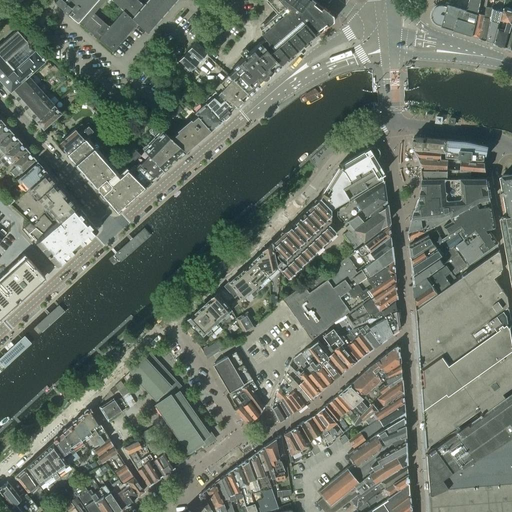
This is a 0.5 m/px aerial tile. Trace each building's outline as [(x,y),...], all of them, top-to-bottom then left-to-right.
[(103,0),(64,0),(64,1),(63,0),(54,0),(54,1),(62,8),(112,51),(136,23),(123,11),(109,27),(93,12),(103,0)] [(111,0),(123,11),(136,23),(147,33),(175,0),(111,0)] [(264,38),(260,42),(280,65),(314,35),(333,21),(332,15),(313,0),(264,0),(275,12),(260,26),(261,27),(260,28),(259,33),(264,38)] [(432,14),(431,15),(432,16),(432,17),(432,18),(432,19),(432,20),(433,20),(433,21),(434,22),(434,23),(435,23),(436,24),(437,25),(438,25),(439,25),(473,35),(481,0),(469,0),(469,2),(466,10),(448,5),(447,7),(439,6),(438,6),(437,7),(436,7),(435,8),(434,9),(433,9),(433,10),(433,11),(432,12),(432,13),(432,14)] [(481,0),(473,35),(480,38),(485,14),(485,12),(488,3),(488,0),(481,0)] [(485,14),(480,38),(487,40),(491,18),(494,0),(488,0),(488,3),(485,12),(485,14)] [(494,0),(491,18),(487,40),(495,43),(498,28),(500,19),(504,6),(505,0),(494,0)] [(498,28),(495,43),(506,47),(511,22),(511,8),(504,6),(500,19),(507,21),(505,30),(498,28)] [(0,80),(0,81),(10,92),(28,76),(44,61),(47,58),(46,56),(47,55),(45,53),(44,54),(40,50),(37,53),(34,50),(28,48),(27,42),(16,30),(0,44),(0,80)] [(178,61),(190,71),(206,51),(195,41),(178,61)] [(233,70),(228,75),(248,95),(268,77),(280,65),(260,42),(245,55),(232,68),(233,70)] [(49,69),(53,73),(57,69),(54,65),(49,69)] [(53,73),(57,78),(61,74),(57,69),(53,73)] [(61,74),(57,78),(61,82),(65,78),(61,74)] [(213,91),(217,95),(218,94),(233,109),(248,95),(228,75),(227,75),(213,91)] [(28,76),(10,92),(12,94),(20,103),(38,87),(30,78),(28,76)] [(38,87),(20,103),(28,112),(46,96),(38,87)] [(217,95),(214,98),(230,112),(233,109),(218,94),(217,95)] [(46,96),(28,112),(36,121),(54,105),(46,96)] [(213,96),(206,103),(221,120),(230,112),(214,98),(213,96)] [(194,113),(196,115),(210,130),(221,120),(206,103),(194,113)] [(54,105),(36,121),(43,129),(61,113),(54,105)] [(196,115),(170,138),(185,151),(210,130),(196,115)] [(0,140),(10,132),(2,122),(0,124),(0,140)] [(65,154),(83,139),(84,138),(93,130),(88,125),(85,128),(81,123),(57,145),(65,154)] [(116,132),(127,143),(136,134),(124,123),(116,132)] [(143,150),(147,153),(163,170),(185,152),(170,138),(155,123),(148,130),(155,137),(143,150)] [(0,140),(0,156),(1,157),(18,141),(10,132),(0,140)] [(414,136),(413,147),(447,150),(448,140),(414,136)] [(83,139),(65,154),(116,211),(145,186),(129,170),(121,162),(112,170),(84,138),(83,139)] [(447,150),(446,156),(454,156),(473,158),(481,159),(485,159),(485,157),(488,146),(468,142),(448,140),(447,150)] [(1,157),(0,157),(0,160),(7,168),(12,163),(27,150),(18,141),(1,157)] [(339,164),(319,197),(330,208),(346,199),(348,202),(366,190),(382,181),(381,174),(383,173),(382,171),(381,171),(380,154),(379,154),(378,154),(378,153),(378,152),(378,151),(378,150),(378,149),(377,149),(377,148),(376,148),(376,147),(375,147),(375,146),(374,146),(373,146),(372,146),(371,146),(370,146),(369,147),(339,164)] [(447,150),(413,147),(419,158),(453,160),(473,161),(473,158),(454,156),(446,156),(447,150)] [(133,148),(129,153),(154,178),(163,170),(147,153),(142,157),(133,148)] [(16,167),(10,172),(15,177),(35,160),(27,150),(12,163),(16,167)] [(129,170),(145,186),(154,178),(129,153),(124,157),(134,167),(130,171),(129,170)] [(453,160),(419,158),(422,168),(471,169),(486,171),(485,162),(473,161),(453,160)] [(20,183),(19,184),(25,191),(46,172),(40,164),(40,165),(37,161),(16,179),(20,183)] [(471,169),(422,168),(423,178),(471,177),(471,169)] [(28,188),(58,222),(76,206),(56,184),(46,173),(28,188)] [(511,174),(502,176),(505,194),(503,194),(507,218),(501,219),(511,279),(511,174)] [(420,198),(412,219),(443,215),(450,212),(452,217),(454,220),(444,226),(449,235),(462,227),(463,230),(460,232),(465,239),(463,240),(454,247),(467,266),(498,243),(490,230),(496,227),(491,199),(487,178),(478,177),(478,178),(471,177),(423,178),(422,188),(420,198)] [(338,210),(337,216),(338,218),(340,217),(345,223),(347,221),(357,214),(360,219),(368,216),(386,202),(383,181),(382,181),(366,190),(348,202),(338,209),(338,210)] [(8,195),(3,200),(9,205),(14,200),(8,195)] [(319,197),(270,243),(277,267),(287,277),(287,278),(335,231),(328,223),(329,222),(330,208),(319,197)] [(343,234),(353,248),(363,241),(388,222),(386,204),(386,202),(368,216),(360,219),(357,214),(347,221),(349,224),(345,227),(348,230),(343,234)] [(39,231),(32,237),(35,241),(56,265),(94,232),(94,226),(85,216),(76,206),(58,222),(53,226),(43,235),(43,234),(39,231)] [(412,219),(409,230),(427,227),(429,230),(452,217),(450,212),(443,215),(412,219)] [(38,222),(33,226),(39,231),(43,234),(43,235),(53,226),(43,215),(38,219),(41,223),(43,221),(47,226),(46,227),(44,229),(38,222)] [(33,226),(29,223),(24,228),(27,232),(33,226)] [(390,235),(388,225),(355,250),(360,257),(390,235)] [(39,231),(33,226),(27,232),(32,237),(39,231)] [(113,256),(121,265),(154,234),(146,226),(131,239),(126,244),(116,253),(113,256)] [(427,227),(409,230),(409,239),(429,230),(427,227)] [(423,250),(412,257),(413,265),(446,242),(459,233),(460,232),(463,230),(462,227),(449,235),(442,240),(437,243),(435,245),(424,251),(423,250)] [(437,230),(431,233),(437,243),(442,240),(437,230)] [(429,234),(410,245),(412,257),(423,250),(424,251),(435,245),(437,243),(431,233),(429,234)] [(446,242),(413,265),(414,275),(446,253),(446,252),(451,248),(454,247),(463,240),(459,233),(446,242)] [(390,235),(360,257),(366,265),(377,257),(391,245),(390,235)] [(270,243),(252,260),(267,276),(266,276),(269,280),(275,275),(275,272),(273,270),(277,267),(270,243)] [(335,265),(323,274),(327,280),(339,297),(347,291),(350,289),(392,259),(391,245),(377,257),(366,265),(358,271),(354,274),(352,274),(341,274),(340,272),(335,265)] [(446,253),(414,275),(415,286),(427,277),(449,260),(454,267),(450,269),(454,275),(467,266),(454,247),(451,248),(446,252),(446,253)] [(431,297),(416,307),(417,307),(417,308),(427,446),(428,446),(480,409),(503,393),(511,387),(511,326),(509,307),(508,306),(507,296),(493,277),(501,272),(500,272),(503,270),(502,269),(499,251),(500,251),(499,250),(497,252),(458,280),(457,279),(453,282),(451,284),(438,292),(431,297)] [(9,271),(0,279),(0,316),(45,276),(24,254),(7,269),(9,271)] [(352,274),(354,274),(358,271),(347,256),(335,265),(340,272),(341,274),(352,274)] [(366,291),(365,290),(371,285),(372,286),(393,272),(392,259),(350,289),(347,291),(352,298),(354,296),(355,298),(366,291)] [(252,260),(242,269),(256,285),(258,287),(259,289),(269,280),(266,276),(267,276),(252,260)] [(432,284),(415,295),(416,307),(431,297),(438,292),(451,284),(453,282),(457,279),(454,275),(450,269),(447,265),(432,275),(428,278),(432,284)] [(228,282),(224,285),(234,296),(237,294),(240,299),(249,291),(253,295),(257,291),(255,289),(258,287),(256,285),(242,269),(228,282)] [(371,295),(394,281),(393,272),(372,286),(371,285),(365,290),(366,291),(370,296),(371,295)] [(283,299),(282,299),(283,301),(310,338),(311,340),(311,339),(333,322),(337,319),(338,321),(338,322),(342,327),(347,324),(346,321),(347,320),(349,323),(353,321),(349,315),(371,298),(369,297),(370,296),(366,291),(355,298),(354,296),(352,298),(347,291),(339,297),(327,280),(323,274),(313,281),(311,279),(303,285),(283,299)] [(427,277),(415,286),(415,288),(415,295),(432,284),(428,278),(427,277)] [(395,287),(394,281),(371,295),(370,296),(369,297),(371,298),(374,303),(395,287)] [(371,298),(349,315),(353,321),(364,315),(369,313),(373,313),(395,299),(396,298),(395,287),(374,303),(371,298)] [(209,299),(201,306),(219,326),(226,319),(225,317),(228,314),(227,312),(230,309),(216,293),(209,299)] [(353,321),(349,323),(353,329),(356,327),(358,326),(364,322),(369,319),(375,318),(381,315),(397,310),(395,299),(373,313),(369,313),(364,315),(353,321)] [(42,333),(65,312),(59,305),(58,306),(49,315),(35,327),(42,333)] [(219,326),(201,306),(194,312),(187,319),(201,335),(205,332),(206,334),(210,330),(212,332),(219,326)] [(364,322),(358,326),(360,328),(365,324),(368,327),(373,323),(385,338),(386,337),(389,335),(391,334),(398,329),(399,327),(397,310),(381,315),(375,318),(369,319),(364,322)] [(255,326),(247,312),(235,319),(244,334),(256,327),(255,326)] [(373,323),(368,327),(380,342),(385,338),(373,323)] [(358,326),(356,327),(357,327),(373,348),(380,342),(368,327),(365,324),(360,328),(358,326)] [(185,329),(186,330),(186,329),(190,334),(190,335),(191,334),(194,331),(194,332),(195,331),(194,330),(190,326),(189,325),(189,326),(186,329),(186,328),(185,329)] [(352,330),(349,331),(350,333),(352,336),(355,340),(366,353),(373,348),(357,327),(356,327),(353,329),(352,330)] [(329,330),(322,336),(347,367),(355,362),(341,344),(343,342),(340,337),(339,337),(332,328),(329,330)] [(349,332),(344,337),(346,340),(349,344),(360,357),(366,353),(355,340),(352,336),(350,333),(349,332)] [(343,335),(339,337),(340,337),(343,342),(341,344),(355,362),(360,357),(349,344),(346,340),(344,337),(343,335)] [(322,336),(317,340),(325,350),(329,355),(326,356),(340,374),(341,373),(347,367),(322,336)] [(0,369),(1,371),(31,344),(24,337),(10,352),(0,359),(0,369)] [(207,345),(202,348),(203,351),(204,353),(207,358),(212,355),(213,355),(224,349),(224,348),(219,340),(208,347),(207,345)] [(317,340),(307,348),(332,380),(340,374),(326,356),(329,355),(325,350),(317,340)] [(396,344),(369,366),(373,372),(398,352),(398,346),(396,344)] [(307,348),(301,353),(307,360),(310,365),(326,385),(332,380),(307,348)] [(227,357),(212,366),(229,393),(243,385),(252,379),(236,351),(227,357)] [(301,352),(293,358),(300,367),(319,390),(326,385),(310,365),(307,367),(303,363),(307,360),(301,353),(301,352)] [(398,352),(373,372),(378,377),(400,362),(398,352)] [(144,358),(129,371),(155,399),(157,398),(159,401),(155,404),(191,455),(204,446),(215,439),(202,420),(200,422),(180,394),(184,391),(149,353),(144,358)] [(400,362),(378,377),(381,381),(385,377),(400,371),(400,362)] [(290,364),(286,371),(292,377),(293,379),(310,399),(315,395),(298,374),(295,371),(290,364)] [(364,371),(349,384),(363,395),(363,396),(370,403),(371,402),(376,397),(381,392),(375,386),(381,381),(378,377),(373,372),(369,366),(368,366),(364,371)] [(300,367),(295,371),(298,374),(315,395),(319,390),(300,367)] [(286,371),(283,378),(288,383),(305,403),(310,399),(293,379),(292,377),(286,371)] [(381,381),(375,386),(381,392),(401,378),(400,371),(385,377),(381,381)] [(283,378),(278,387),(286,395),(296,410),(305,403),(288,383),(283,378)] [(352,420),(351,421),(355,426),(356,425),(372,413),(402,393),(401,378),(381,392),(376,397),(371,402),(370,403),(367,407),(364,410),(361,413),(359,415),(357,416),(355,418),(352,420)] [(127,390),(119,381),(115,386),(123,396),(128,392),(127,390)] [(248,384),(241,388),(243,392),(250,402),(259,413),(264,406),(253,391),(256,388),(257,389),(257,388),(253,381),(247,384),(248,384)] [(349,384),(344,389),(356,402),(364,410),(367,407),(370,403),(363,396),(363,395),(349,384)] [(278,387),(275,394),(281,397),(290,414),(296,410),(286,395),(278,387)] [(241,388),(234,393),(236,397),(240,403),(241,404),(244,408),(253,419),(259,413),(250,402),(243,392),(241,388)] [(344,389),(338,394),(350,407),(357,416),(359,415),(361,413),(364,410),(356,402),(344,389)] [(125,400),(103,414),(108,421),(120,412),(121,412),(119,408),(127,403),(129,407),(136,403),(128,392),(123,396),(125,400)] [(372,413),(356,425),(361,430),(368,425),(403,403),(402,393),(372,413)] [(428,451),(431,493),(431,494),(451,486),(453,484),(448,476),(448,475),(449,474),(463,465),(464,467),(472,462),(506,441),(510,438),(511,437),(511,393),(506,398),(503,393),(480,409),(483,414),(468,424),(431,451),(430,451),(428,451)] [(275,394),(273,399),(285,417),(290,414),(281,397),(275,394)] [(338,394),(332,398),(352,420),(355,418),(352,413),(350,410),(348,409),(350,407),(338,394)] [(99,407),(103,414),(125,400),(123,396),(114,402),(112,399),(100,407),(99,407)] [(236,397),(232,400),(237,407),(233,410),(246,424),(253,419),(244,408),(241,404),(240,403),(236,397)] [(332,398),(328,402),(339,417),(342,414),(342,416),(345,419),(345,418),(349,423),(351,421),(352,420),(332,398)] [(272,403),(271,407),(277,420),(280,420),(285,417),(273,399),(272,403)] [(328,402),(323,406),(334,421),(337,419),(340,423),(345,430),(348,428),(346,425),(339,417),(328,402)] [(359,432),(348,440),(354,449),(384,428),(389,424),(404,416),(403,403),(368,425),(361,430),(359,432)] [(323,406),(316,412),(334,438),(343,432),(334,421),(323,406)] [(82,413),(80,415),(99,444),(109,437),(89,407),(82,414),(82,413)] [(316,412),(309,417),(324,439),(327,443),(329,446),(333,443),(331,440),(334,438),(316,412)] [(70,424),(83,443),(89,439),(95,447),(99,444),(80,415),(77,418),(70,424)] [(389,424),(384,428),(386,431),(404,424),(404,416),(389,424)] [(309,417),(303,421),(315,442),(316,443),(320,451),(329,446),(327,443),(324,439),(309,417)] [(303,421),(297,425),(306,442),(308,445),(313,455),(320,451),(316,443),(315,442),(303,421)] [(70,424),(62,432),(74,450),(84,443),(83,443),(70,424)] [(354,449),(347,453),(354,463),(356,465),(377,450),(381,444),(405,435),(404,424),(386,431),(384,428),(354,449)] [(290,429),(289,430),(303,454),(307,451),(310,457),(313,455),(308,445),(306,442),(297,425),(296,426),(295,425),(290,429)] [(284,433),(283,433),(290,453),(288,454),(290,462),(293,461),(293,462),(305,456),(303,454),(289,430),(283,432),(284,433)] [(62,432),(53,440),(65,458),(75,451),(74,450),(62,432)] [(280,435),(274,438),(278,455),(279,461),(280,461),(280,460),(284,459),(283,454),(280,435)] [(323,497),(317,502),(324,511),(334,511),(351,500),(360,493),(354,486),(355,485),(351,480),(355,477),(354,476),(358,472),(357,471),(359,469),(375,457),(403,442),(403,436),(405,435),(381,444),(377,450),(356,465),(354,463),(347,468),(346,468),(318,491),(323,497)] [(338,439),(342,445),(347,441),(342,436),(340,438),(338,439)] [(511,511),(511,437),(510,438),(506,441),(472,462),(464,467),(463,465),(449,474),(448,475),(448,476),(453,484),(451,486),(431,494),(432,511),(511,511)] [(274,438),(263,446),(272,467),(273,472),(276,481),(285,479),(283,471),(284,470),(282,464),(280,461),(279,461),(278,455),(274,438)] [(97,455),(113,445),(110,439),(93,450),(89,452),(90,454),(91,456),(96,453),(97,455)] [(139,440),(123,447),(127,454),(134,450),(142,447),(145,446),(143,443),(141,439),(139,440)] [(25,466),(26,467),(40,487),(71,466),(65,458),(53,440),(25,466)] [(359,469),(357,471),(358,472),(364,479),(381,466),(406,452),(405,441),(404,441),(403,442),(375,457),(359,469)] [(113,445),(97,455),(100,459),(96,461),(99,464),(104,461),(109,458),(117,453),(118,452),(113,445)] [(142,447),(134,450),(139,458),(141,461),(153,481),(159,477),(150,462),(153,460),(150,455),(145,446),(142,447)] [(263,446),(256,451),(266,474),(270,486),(276,484),(276,481),(273,472),(272,467),(263,446)] [(162,448),(150,455),(153,460),(162,475),(174,467),(162,448)] [(134,450),(127,454),(137,470),(147,486),(153,481),(141,461),(139,458),(134,450)] [(256,451),(248,458),(255,478),(259,490),(260,491),(270,487),(270,486),(266,474),(256,451)] [(355,477),(351,480),(355,485),(354,486),(360,493),(372,484),(406,463),(406,462),(406,452),(381,466),(364,479),(358,472),(354,476),(355,477)] [(117,453),(109,458),(111,462),(113,461),(118,469),(115,470),(119,476),(129,470),(125,464),(124,464),(117,453)] [(248,458),(241,462),(248,480),(252,493),(253,493),(259,490),(255,478),(248,458)] [(153,460),(150,462),(159,477),(162,475),(153,460)] [(239,463),(231,470),(246,511),(248,511),(256,509),(250,493),(246,481),(248,480),(241,462),(239,464),(239,463)] [(360,493),(351,500),(357,508),(369,499),(376,494),(377,495),(378,494),(383,491),(383,490),(407,474),(406,463),(372,484),(360,493)] [(40,487),(26,467),(21,471),(20,469),(16,473),(17,475),(15,476),(31,495),(40,487)] [(120,478),(118,479),(121,484),(126,481),(133,476),(129,470),(119,476),(120,478)] [(246,511),(231,470),(225,474),(235,499),(235,500),(239,511),(246,511)] [(225,474),(220,478),(229,501),(235,499),(225,474)] [(357,508),(356,509),(358,511),(365,511),(376,505),(376,506),(381,502),(408,483),(407,474),(383,490),(383,491),(378,494),(377,495),(376,494),(369,499),(357,508)] [(133,476),(126,481),(137,495),(143,490),(133,476)] [(220,478),(214,482),(215,483),(223,504),(224,506),(225,511),(233,511),(229,501),(220,478)] [(83,483),(80,479),(71,485),(74,489),(83,483)] [(109,480),(107,482),(108,484),(107,484),(111,489),(112,490),(109,492),(121,508),(125,504),(114,488),(111,484),(109,480)] [(33,511),(38,508),(26,493),(21,498),(7,481),(0,487),(0,491),(16,511),(33,511)] [(115,482),(111,484),(114,488),(125,504),(137,495),(126,481),(121,484),(124,487),(120,490),(117,485),(115,482)] [(209,486),(205,489),(206,490),(214,507),(213,508),(215,511),(225,511),(224,506),(223,504),(215,483),(214,482),(211,485),(209,486)] [(83,483),(74,489),(85,505),(89,511),(101,511),(88,491),(83,483)] [(408,511),(410,511),(408,490),(408,483),(381,502),(376,506),(376,505),(365,511),(408,511)] [(103,487),(100,489),(115,511),(116,511),(121,508),(109,492),(105,486),(104,484),(102,486),(103,487)] [(259,490),(253,493),(259,511),(264,511),(277,508),(270,487),(260,491),(259,490)] [(90,490),(88,491),(101,511),(115,511),(100,489),(93,494),(90,490)] [(205,489),(198,495),(206,511),(215,511),(213,508),(214,507),(206,490),(205,489)]
